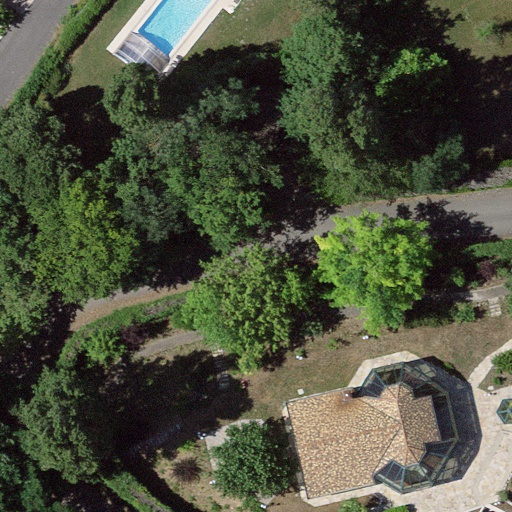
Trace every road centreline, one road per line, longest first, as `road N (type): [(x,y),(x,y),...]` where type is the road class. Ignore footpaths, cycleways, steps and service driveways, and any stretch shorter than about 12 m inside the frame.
road 1 (residential): [(0,321),(342,230),(511,214)]
road 2 (residential): [(0,345),(44,449),(70,495),(92,511)]
